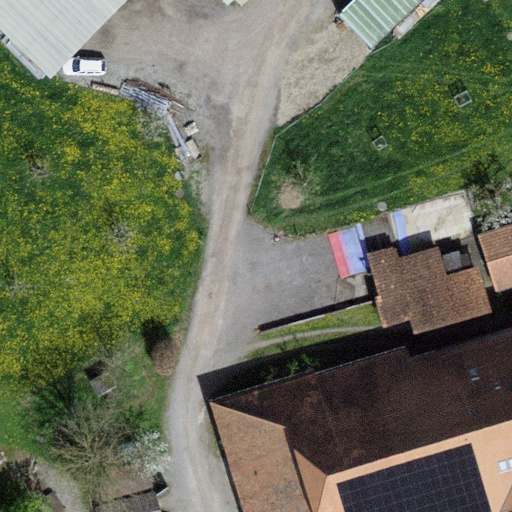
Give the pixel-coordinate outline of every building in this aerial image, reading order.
[(0,0),(0,32),(52,84),(135,0),(0,0)] [(212,0),(226,13),(238,0),(212,0)] [(442,252),(372,272),(391,338),(414,331),(419,346),(492,325),(480,283),(454,290),(442,252)] [(223,413),(253,511),(423,511),(511,485),(511,358),(420,387),(410,356),(223,413)] [(146,459),(97,472),(105,499),(153,485),(146,459)] [(160,511),(156,495),(99,511),(160,511)]
